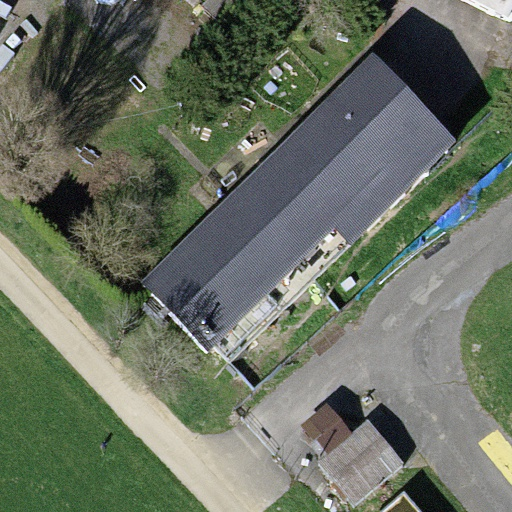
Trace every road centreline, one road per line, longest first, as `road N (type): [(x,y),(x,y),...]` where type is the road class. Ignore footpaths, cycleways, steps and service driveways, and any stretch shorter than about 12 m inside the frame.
road 1 (track): [(223,511),(0,271)]
road 2 (track): [(505,511),(418,407),(408,363),(413,317),(438,287)]
